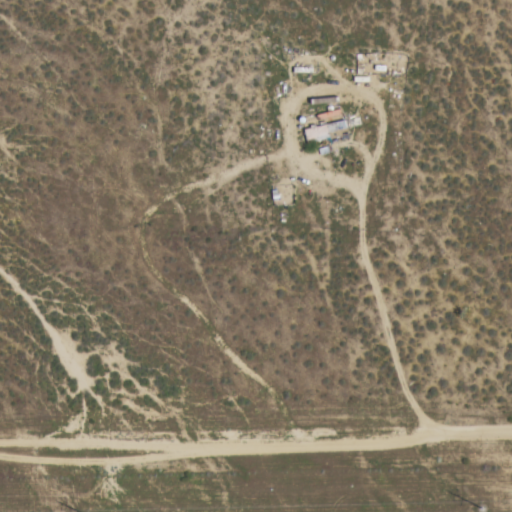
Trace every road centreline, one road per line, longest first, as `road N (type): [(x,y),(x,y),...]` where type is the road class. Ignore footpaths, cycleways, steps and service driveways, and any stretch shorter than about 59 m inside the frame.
road 1 (track): [(511,437),(0,445)]
road 2 (track): [(258,157),(150,205),(137,215),(136,233),(143,258),(304,441)]
